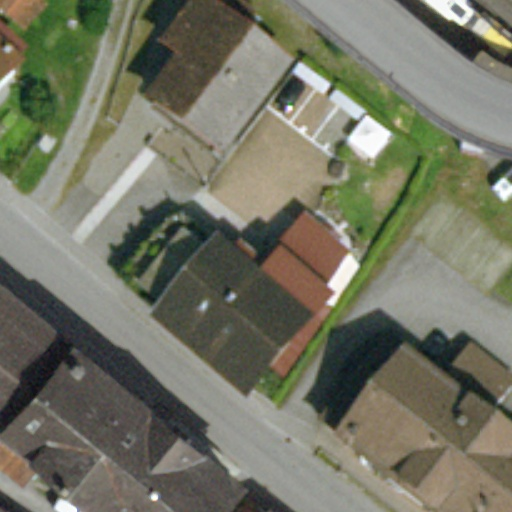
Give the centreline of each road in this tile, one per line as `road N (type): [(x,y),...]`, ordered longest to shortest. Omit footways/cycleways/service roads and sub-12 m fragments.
road 1 (tertiary): [(0,238),(344,511)]
road 2 (unclassified): [(511,119),(471,104),(341,0)]
